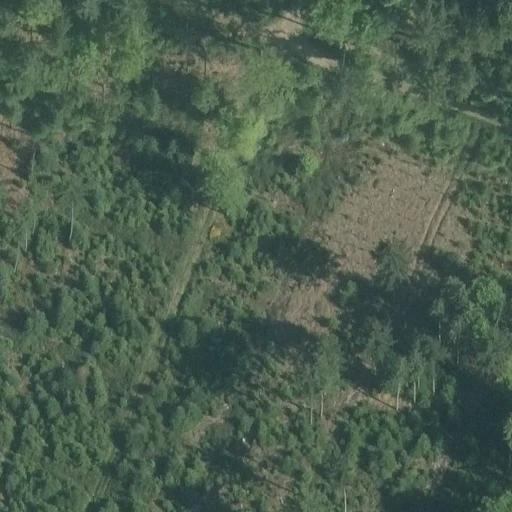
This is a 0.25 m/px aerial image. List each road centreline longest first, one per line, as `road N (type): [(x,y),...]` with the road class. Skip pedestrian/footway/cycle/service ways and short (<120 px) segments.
road 1 (track): [(89,511),(290,0)]
road 2 (track): [(219,0),(511,108)]
